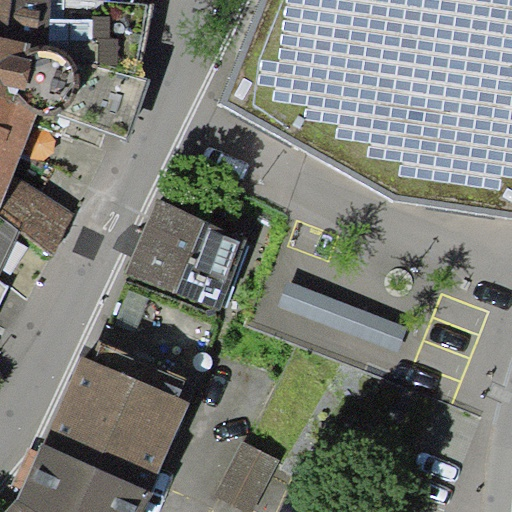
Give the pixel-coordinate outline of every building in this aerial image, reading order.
[(0,0),(0,35),(25,41),(31,43),(33,35),(45,37),(49,0),(0,0)] [(49,0),(45,37),(49,43),(66,49),(73,57),(140,77),(154,4),(142,3),(116,0),(49,0)] [(511,0),(259,0),(218,103),(392,203),(511,221),(511,0)] [(25,41),(0,35),(0,93),(17,101),(19,95),(28,104),(45,110),(51,112),(62,106),(75,95),(80,79),(77,62),(73,57),(66,49),(49,43),(32,47),(31,43),(25,41)] [(140,77),(73,57),(77,62),(80,79),(75,95),(62,106),(51,112),(128,138),(151,80),(140,77)] [(0,205),(14,175),(38,111),(17,101),(0,93),(0,205)] [(74,213),(14,175),(0,205),(0,213),(21,230),(52,253),(74,213)] [(250,237),(156,199),(125,274),(220,312),(250,237)] [(0,272),(21,230),(0,213),(0,272)] [(0,280),(0,303),(8,286),(0,280)] [(408,327),(288,280),(279,303),(399,350),(408,327)] [(91,360),(81,356),(42,442),(151,490),(190,403),(179,398),(187,379),(100,340),(91,360)] [(254,511),(280,459),(241,441),(214,498),(244,511),(254,511)] [(42,442),(17,499),(37,511),(142,511),(153,492),(151,490),(42,442)] [(37,511),(17,499),(5,511),(37,511)]
